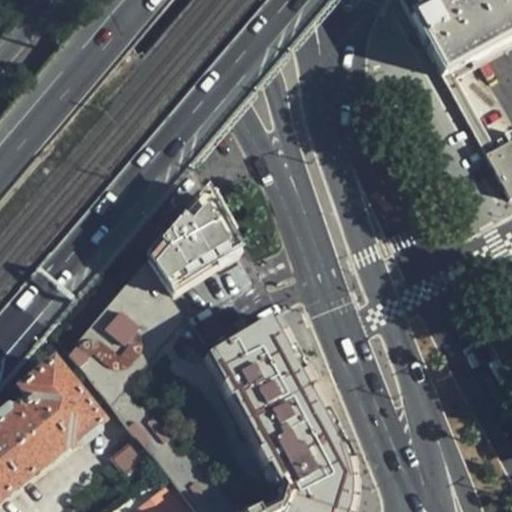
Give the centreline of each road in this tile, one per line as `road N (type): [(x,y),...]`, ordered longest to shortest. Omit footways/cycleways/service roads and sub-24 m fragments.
road 1 (secondary): [(190,0),(261,116),(330,309),(418,511)]
road 2 (trunk): [(0,338),(290,0)]
road 3 (secondary): [(511,438),(433,287),(346,86)]
road 4 (secondary): [(428,419),(348,194),(346,86)]
road 5 (trunk): [(146,0),(0,168)]
